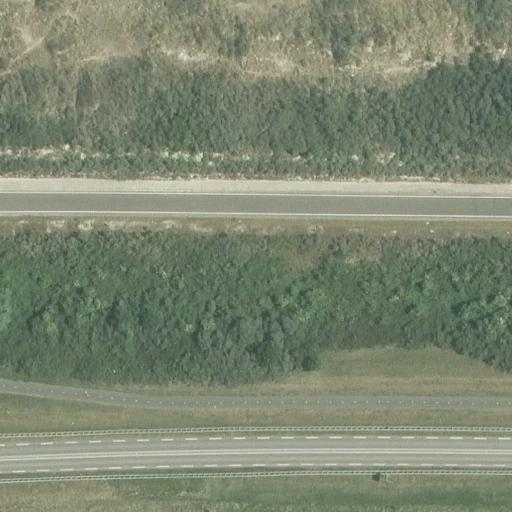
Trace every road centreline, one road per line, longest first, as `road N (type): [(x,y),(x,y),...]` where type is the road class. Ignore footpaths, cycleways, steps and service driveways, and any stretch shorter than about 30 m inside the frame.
road 1 (primary): [(511,444),(0,454)]
road 2 (unclassified): [(0,204),(511,207)]
